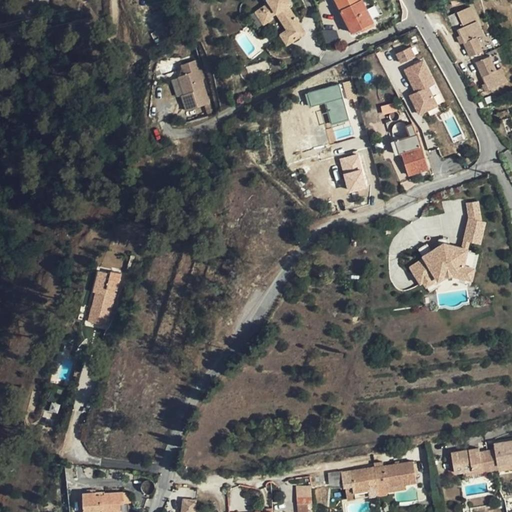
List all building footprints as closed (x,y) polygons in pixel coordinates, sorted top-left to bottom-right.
[(288,35),(282,40),(289,50),(303,40),(297,31),(301,28),(289,11),(292,8),(285,0),(275,0),(268,5),(271,9),(264,13),(270,23),(277,18),(288,35)] [(335,0),(352,32),(373,21),(362,0),(335,0)] [(467,6),(453,12),(460,26),(455,28),(467,56),(480,51),(474,36),(479,34),(467,6)] [(270,23),(264,13),(257,18),(264,29),(271,24),(270,23)] [(301,28),(297,31),(303,40),(307,38),(301,28)] [(400,64),(415,57),(410,46),(395,54),(400,64)] [(487,55),(473,61),(485,89),(504,81),(498,68),(493,70),(487,55)] [(424,59),(403,69),(414,93),(408,95),(417,115),(445,103),(424,59)] [(218,100),(196,61),(184,68),(188,76),(182,80),(191,95),(190,96),(198,111),(218,100)] [(396,71),(388,75),(391,82),(399,78),(396,71)] [(341,80),(348,103),(358,100),(351,77),(341,80)] [(306,92),(308,107),(325,104),(329,124),(347,121),(341,85),(306,92)] [(360,109),(358,100),(348,103),(350,112),(360,109)] [(401,152),(422,145),(418,133),(416,134),(412,124),(407,126),(411,136),(396,140),(400,152),(401,152)] [(429,168),(422,145),(401,152),(409,175),(429,168)] [(339,158),(347,193),(367,188),(359,153),(339,158)] [(467,203),(470,218),(465,239),(470,240),(481,243),(486,221),(481,220),(477,201),(467,203)] [(469,249),(446,244),(424,256),(425,258),(411,267),(421,283),(434,274),(435,276),(443,271),(453,269),(463,272),(463,268),(475,271),(479,254),(468,251),(469,249)] [(443,271),(435,276),(437,279),(444,275),(453,274),(473,279),(475,271),(463,268),(463,272),(453,269),(443,271)] [(108,326),(121,273),(112,270),(111,273),(99,270),(93,291),(96,292),(89,321),(108,326)] [(51,403),(50,411),(58,413),(59,404),(51,403)] [(455,473),(464,472),(482,469),(483,473),(499,470),(498,465),(511,462),(511,440),(494,443),(495,449),(479,452),(478,448),(451,453),(455,473)] [(386,488),(406,486),(416,484),(413,461),(351,470),(353,483),(355,494),(369,491),(370,498),(379,496),(378,490),(386,488)] [(511,469),(511,462),(498,465),(499,470),(499,472),(511,469)] [(84,465),(74,466),(74,478),(85,477),(84,465)] [(328,472),(329,485),(340,484),(339,471),(328,472)] [(356,500),(355,494),(353,483),(344,484),(347,502),(356,500)] [(309,485),(295,486),(297,505),(308,504),(311,503),(309,485)] [(132,493),(104,493),(104,495),(96,496),(96,493),(83,493),(83,511),(120,511),(120,504),(132,503),(132,493)] [(184,499),(182,511),(194,511),(196,500),(184,499)]
